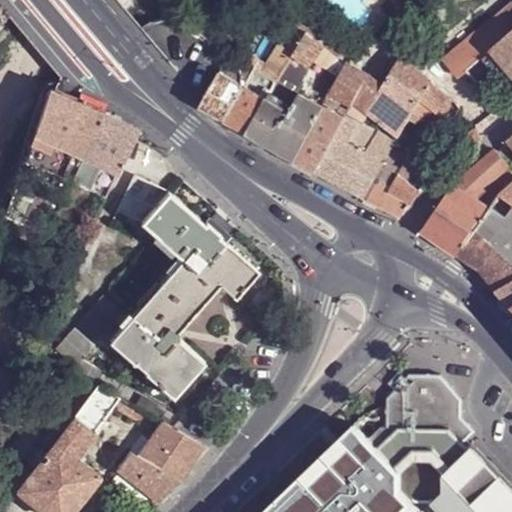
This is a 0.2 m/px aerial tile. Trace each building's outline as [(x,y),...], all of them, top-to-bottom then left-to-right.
[(511,3),(496,16),(444,59),(457,77),(465,70),(466,71),(474,64),(486,55),(511,33),(511,3)] [(309,32),(298,22),(283,48),(295,55),(309,32)] [(325,44),(309,32),(295,55),(295,57),(310,67),(316,59),(325,44)] [(511,93),(509,96),(511,99),(511,33),(486,55),(496,65),(498,64),(508,74),(511,71),(511,93)] [(205,57),(212,46),(198,38),(192,50),(205,57)] [(337,54),(325,44),(316,59),(330,72),(340,57),(337,54)] [(281,47),(267,70),(265,75),(264,76),(280,81),(295,57),(295,55),(283,48),(281,47)] [(341,51),(337,54),(340,57),(344,59),(347,55),(341,51)] [(347,63),(331,93),(351,104),(352,105),(355,101),(360,105),(398,136),(407,119),(419,97),(437,112),(445,95),(446,94),(400,54),(382,86),(367,73),(347,62),(347,63)] [(231,55),(207,96),(202,107),(227,121),(247,87),(257,70),(257,69),(231,55)] [(466,71),(480,87),(486,79),(474,64),(466,71)] [(259,65),(257,69),(257,70),(265,75),(267,70),(259,65)] [(257,70),(247,87),(270,99),(280,81),(264,76),(265,75),(257,70)] [(270,99),(249,134),(295,158),(324,105),(303,93),(280,81),(270,99)] [(247,87),(227,121),(249,134),(270,99),(247,87)] [(77,99),(61,91),(54,89),(51,89),(48,92),(35,132),(76,153),(84,155),(104,111),(77,99)] [(438,113),(437,112),(419,97),(407,119),(417,124),(420,119),(431,125),(438,113)] [(346,116),(324,105),(295,158),(316,170),(335,134),(345,116),(346,116)] [(136,126),(104,111),(84,155),(106,166),(117,172),(134,136),(136,138),(136,126)] [(374,130),(345,116),(335,134),(384,161),(391,150),(395,142),(374,130)] [(335,134),(316,170),(336,181),(365,197),(384,161),(335,134)] [(33,139),(26,158),(40,162),(47,145),(33,139)] [(391,150),(384,161),(401,171),(407,159),(391,150)] [(422,230),(458,254),(490,209),(481,203),(474,197),(477,194),(509,168),(494,151),(454,185),(422,230)] [(67,171),(74,175),(84,155),(76,153),(67,171)] [(384,161),(365,197),(402,217),(431,177),(407,159),(401,171),(384,161)] [(95,190),(105,195),(117,172),(106,166),(95,190)] [(172,394),(205,358),(180,335),(178,326),(217,282),(222,281),(234,292),(257,267),(236,248),(219,233),(220,232),(206,219),(204,221),(167,189),(134,174),(117,210),(139,220),(182,258),(134,312),(109,339),(172,394)] [(511,202),(511,185),(501,194),(511,202)] [(92,196),(102,201),(105,195),(95,190),(92,196)] [(474,197),(481,203),(484,199),(477,194),(474,197)] [(482,269),(499,289),(511,281),(511,216),(506,212),(504,216),(491,207),(490,209),(458,254),(482,269)] [(2,227),(8,229),(36,242),(40,233),(13,220),(11,222),(5,219),(2,227)] [(511,281),(499,289),(511,305),(511,281)] [(78,366),(75,370),(98,384),(100,383),(108,371),(84,358),(124,312),(103,295),(56,346),(78,366)] [(75,370),(38,348),(22,377),(63,399),(76,372),(75,370)] [(383,426),(372,437),(405,468),(405,490),(411,499),(415,502),(417,503),(433,505),(438,504),(446,511),(511,511),(511,485),(477,449),(475,451),(468,444),(481,432),(481,426),(476,421),(468,420),(466,418),(467,399),(445,375),(411,375),(388,397),(388,427),(383,426)] [(100,383),(98,384),(15,487),(47,511),(66,511),(99,472),(75,453),(113,405),(140,420),(147,410),(100,383)] [(116,467),(158,502),(181,478),(205,444),(174,425),(163,420),(151,436),(138,454),(131,449),(116,467)] [(278,511),(364,430),(357,423),(264,511),(278,511)] [(128,445),(131,449),(138,454),(151,436),(141,428),(128,445)] [(364,430),(278,511),(397,511),(411,499),(405,490),(405,468),(372,437),(364,430)] [(415,502),(411,499),(397,511),(415,511),(420,507),(417,503),(415,502)]
